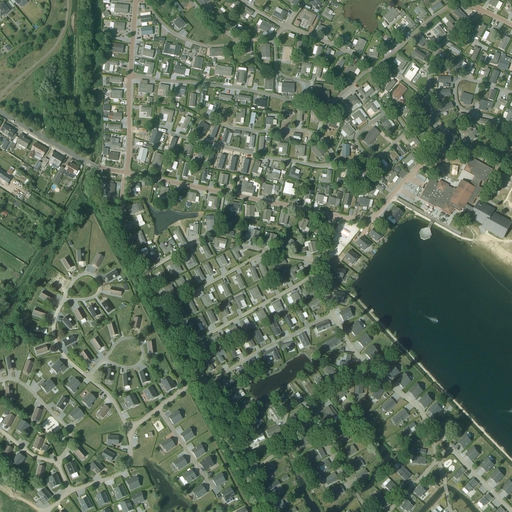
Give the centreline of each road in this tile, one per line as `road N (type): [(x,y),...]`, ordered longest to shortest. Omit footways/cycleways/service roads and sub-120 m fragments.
road 1 (unclassified): [(125,173),(127,234),(205,372)]
road 2 (unclassified): [(511,149),(443,151),(369,220),(328,213)]
road 3 (unclassified): [(328,213),(125,173)]
road 4 (unclassified): [(136,0),(125,173)]
road 5 (unclassified): [(328,213),(325,296),(365,365)]
road 6 (unclassified): [(511,130),(455,100),(463,78),(506,91)]
road 7 (residential): [(57,462),(70,444),(66,426),(25,385),(0,380)]
